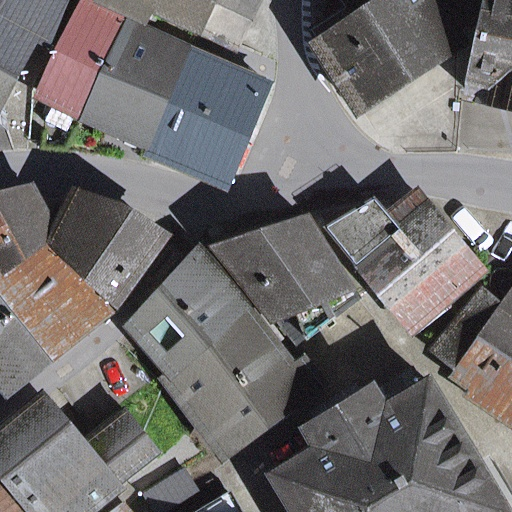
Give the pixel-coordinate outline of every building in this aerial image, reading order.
[(0,0),(0,17),(52,46),(70,0),(0,0)] [(153,8),(205,33),(216,4),(217,0),(106,0),(104,4),(145,24),(153,8)] [(217,0),(216,4),(249,22),(258,0),(217,0)] [(367,104),(461,45),(434,0),(343,0),(348,6),(356,19),(317,44),(356,102),(367,104)] [(511,0),(489,0),(469,93),(511,103),(511,0)] [(127,21),(89,1),(45,92),(86,111),(127,21)] [(205,33),(239,47),(249,22),(216,4),(205,33)] [(308,31),(317,44),(356,19),(348,6),(308,31)] [(0,101),(4,104),(37,40),(0,19),(0,101)] [(127,21),(86,111),(152,143),(190,52),(127,21)] [(152,143),(232,179),(274,78),(269,76),(266,83),(190,52),(152,143)] [(0,126),(8,131),(4,104),(0,101),(0,126)] [(40,232),(59,227),(35,193),(0,202),(0,259),(6,270),(48,246),(40,232)] [(64,246),(62,248),(120,306),(165,240),(126,213),(94,202),(72,201),(59,227),(54,236),(64,246)] [(443,299),(479,268),(423,203),(418,208),(413,202),(408,202),(383,226),(366,206),(329,229),(408,327),(410,325),(418,334),(451,308),(443,299)] [(332,319),(358,299),(315,227),(224,252),(298,345),(325,325),(332,319)] [(0,302),(46,363),(110,311),(48,246),(6,270),(0,274),(0,302)] [(206,252),(134,327),(171,368),(239,307),(231,299),(241,290),(206,252)] [(482,293),(434,350),(459,370),(500,310),(482,293)] [(511,296),(502,311),(511,318),(511,296)] [(0,376),(10,390),(46,363),(0,302),(0,376)] [(239,307),(171,368),(203,412),(278,356),(273,350),(284,341),(264,314),(251,324),(239,307)] [(477,386),(469,398),(507,423),(511,414),(511,318),(502,311),(500,310),(459,370),(477,386)] [(278,356),(203,412),(229,446),(321,380),(305,359),(289,371),(278,356)] [(277,477),(298,511),(507,511),(477,462),(430,383),(385,411),(374,392),(310,431),(322,449),(277,477)] [(91,511),(116,491),(85,453),(76,441),(45,402),(0,436),(0,467),(35,511),(91,511)] [(95,444),(129,417),(124,411),(93,434),(90,430),(76,441),(85,453),(95,444)] [(95,444),(126,483),(160,456),(129,417),(95,444)] [(116,491),(126,483),(95,444),(85,453),(116,491)] [(511,511),(511,492),(489,455),(477,462),(507,511),(511,511)] [(35,511),(0,467),(0,511),(35,511)] [(156,511),(167,511),(198,492),(184,471),(146,496),(156,511)] [(240,511),(230,494),(199,511),(240,511)]
